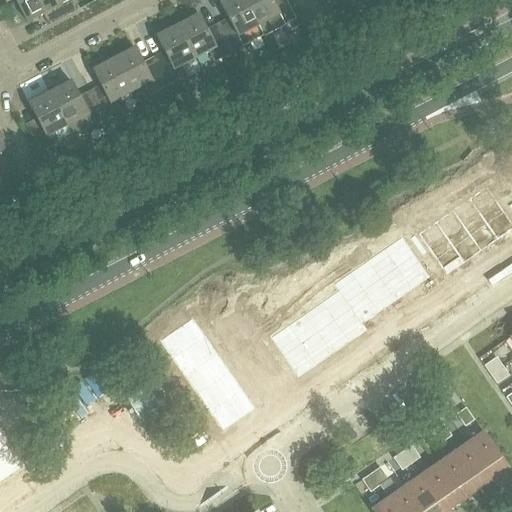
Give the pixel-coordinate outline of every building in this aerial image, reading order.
[(77,10),(71,0),(19,0),(17,1),(28,23),(43,15),(48,26),(77,10)] [(264,36),(259,26),(245,0),(226,0),(219,4),(228,20),(217,26),(231,53),(250,43),(264,36)] [(245,0),(259,26),(264,36),(296,19),(285,0),(245,0)] [(354,0),(356,3),(334,15),(341,28),(389,2),(387,0),(354,0)] [(426,0),(399,0),(405,11),(426,0)] [(198,15),(177,26),(194,60),(208,53),(213,63),(231,53),(217,26),(207,31),(198,15)] [(178,87),(176,82),(186,77),(181,67),(194,60),(177,26),(156,37),(165,53),(153,59),(167,86),(169,86),(171,91),(178,87)] [(134,48),(113,59),(130,93),(144,86),(149,96),(167,86),(153,59),(143,64),(134,48)] [(117,100),(130,93),(113,59),(92,70),(101,86),(90,92),(104,120),(122,110),(117,100)] [(70,81),(49,92),(67,126),(80,119),(85,129),(104,120),(90,92),(79,98),(70,81)] [(54,133),(67,126),(49,92),(28,103),(37,120),(25,126),(40,153),(59,143),(54,133)] [(0,152),(8,148),(5,141),(0,143),(0,152)] [(462,168),(452,175),(457,181),(467,175),(462,168)] [(1,181),(0,179),(0,192),(1,192),(7,202),(30,190),(20,171),(1,181)] [(498,171),(492,176),(499,186),(505,181),(498,171)] [(452,175),(442,182),(447,188),(457,181),(452,175)] [(63,180),(56,183),(60,191),(67,188),(63,180)] [(511,223),(487,187),(469,200),(498,241),(511,230),(511,223)] [(429,191),(419,198),(423,205),(433,198),(429,191)] [(419,198),(409,205),(413,212),(423,205),(419,198)] [(469,200),(453,211),(481,252),(498,241),(469,200)] [(453,211),(436,223),(465,264),(481,252),(453,211)] [(376,218),(366,224),(371,231),(381,224),(376,218)] [(436,223),(418,235),(447,276),(465,264),(436,223)] [(366,224),(357,231),(361,238),(371,231),(366,224)] [(402,237),(384,249),(412,291),(430,278),(402,237)] [(343,241),(333,248),(338,254),(347,248),(343,241)] [(333,248),(323,255),(328,261),(338,254),(333,248)] [(384,249),(367,261),(396,302),(412,291),(384,249)] [(367,261),(350,273),(379,314),(396,302),(367,261)] [(314,271),(304,277),(309,284),(318,277),(314,271)] [(350,273),(334,284),(338,291),(362,325),(379,314),(350,273)] [(304,277),(294,284),(299,291),(309,284),(304,277)] [(338,291),(321,302),(347,339),(350,344),(367,332),(364,328),(362,325),(338,291)] [(281,294),(271,300),(276,307),(285,300),(281,294)] [(271,300),(261,307),(266,314),(276,307),(271,300)] [(321,302),(305,314),(330,351),(333,355),(350,344),(347,339),(321,302)] [(231,304),(225,309),(231,319),(238,314),(231,304)] [(305,314),(288,326),(313,363),(316,367),(333,355),(330,351),(305,314)] [(193,319),(160,341),(173,360),(206,337),(193,319)] [(244,322),(237,327),(244,337),(251,332),(244,322)] [(288,326),(270,338),(296,375),(299,379),(316,367),(313,363),(288,326)] [(251,332),(244,337),(251,346),(257,342),(251,332)] [(206,337),(173,360),(185,378),(218,355),(206,337)] [(218,355),(185,378),(197,396),(230,373),(218,355)] [(268,358),(262,362),(268,372),(275,367),(268,358)] [(491,376),(504,367),(497,358),(485,366),(491,376)] [(275,367),(268,372),(275,382),(282,377),(275,367)] [(510,376),(504,367),(491,376),(498,385),(510,376)] [(230,373),(197,396),(210,413),(242,390),(230,373)] [(242,390),(210,413),(220,428),(222,432),(255,409),(252,405),(242,390)] [(466,409),(466,410),(457,416),(466,428),(475,421),(466,409)] [(444,425),(435,431),(443,443),(452,437),(444,425)] [(0,455),(6,451),(12,447),(0,429),(0,455)] [(434,450),(443,443),(435,431),(426,438),(434,450)] [(510,470),(484,432),(468,444),(494,481),(510,470)] [(468,444),(452,455),(478,492),(494,481),(468,444)] [(6,451),(0,455),(0,482),(19,470),(25,465),(12,447),(6,451)] [(421,459),(412,447),(403,453),(412,465),(421,459)] [(403,472),(412,465),(403,453),(394,459),(403,472)] [(452,455),(436,466),(462,503),(478,492),(452,455)] [(420,477),(443,511),(448,511),(462,503),(436,466),(420,477)] [(372,475),(380,487),(389,481),(381,469),(372,475)] [(380,487),(372,475),(362,481),(371,493),(380,487)] [(443,511),(420,477),(404,488),(420,511),(443,511)] [(420,511),(404,488),(388,499),(396,511),(420,511)] [(396,511),(388,499),(372,511),(396,511)]
